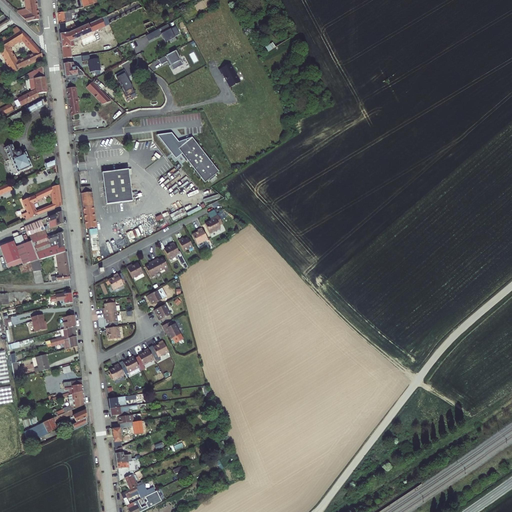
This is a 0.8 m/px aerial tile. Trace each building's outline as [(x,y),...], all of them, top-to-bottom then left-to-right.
[(39,19),(37,7),(28,8),(29,12),(17,14),(26,21),(39,19)] [(68,11),(57,13),(58,24),(65,23),(64,20),(67,20),(69,20),(68,11)] [(104,27),(101,19),(66,33),(66,35),(59,35),(61,49),(70,46),(73,45),(72,41),(104,27)] [(65,27),(65,23),(58,24),(59,29),(59,35),(66,35),(66,33),(66,32),(77,28),(74,23),(65,27)] [(170,30),(167,25),(151,33),(153,38),(162,34),(165,41),(178,34),(175,27),(170,30)] [(17,27),(10,31),(12,36),(21,31),(17,27)] [(6,40),(0,42),(0,45),(12,67),(10,68),(13,74),(43,59),(40,52),(37,48),(32,51),(33,52),(34,54),(28,57),(16,62),(8,47),(19,41),(20,43),(23,41),(27,45),(26,46),(28,49),(30,48),(34,45),(30,40),(27,37),(21,31),(12,36),(6,40)] [(267,51),(275,48),(273,42),(265,46),(267,51)] [(70,46),(61,49),(62,59),(72,57),(70,46)] [(110,53),(109,51),(103,54),(108,66),(121,59),(116,50),(110,53)] [(176,51),(159,60),(162,65),(168,62),(173,71),(184,65),(176,51)] [(231,63),(219,70),(221,74),(222,74),(230,88),(241,82),(231,63)] [(63,65),(64,77),(76,76),(76,78),(82,77),(82,74),(71,64),(63,65)] [(43,67),(37,71),(38,77),(34,77),(36,90),(36,92),(38,94),(46,94),(43,67)] [(101,107),(104,110),(113,107),(91,83),(85,89),(102,105),(101,107)] [(66,90),(70,118),(77,116),(74,89),(66,90)] [(38,95),(38,94),(36,92),(36,90),(30,93),(22,97),(26,105),(38,98),(38,95)] [(42,100),(26,109),(29,114),(43,107),(42,100)] [(0,117),(0,118),(14,112),(11,105),(0,109),(0,117)] [(21,112),(9,118),(12,124),(24,117),(21,112)] [(193,137),(180,149),(184,154),(183,154),(188,160),(189,159),(198,171),(197,172),(202,178),(203,177),(207,182),(212,178),(212,179),(217,175),(216,174),(221,170),(217,165),(218,165),(213,159),(212,160),(202,148),(203,147),(198,142),(197,142),(193,137)] [(11,147),(4,150),(8,160),(10,159),(16,174),(32,168),(24,150),(21,151),(19,146),(12,149),(11,147)] [(55,160),(42,162),(42,164),(41,165),(41,169),(56,167),(55,160)] [(133,200),(128,169),(102,172),(106,204),(133,200)] [(35,173),(17,181),(19,184),(37,176),(35,173)] [(17,181),(0,188),(0,194),(11,190),(10,188),(19,184),(17,181)] [(61,206),(58,185),(34,194),(36,199),(52,193),(53,204),(35,211),(37,216),(61,206)] [(80,187),(85,228),(88,228),(96,227),(90,185),(80,187)] [(10,199),(0,202),(0,208),(24,197),(22,192),(9,198),(10,199)] [(36,199),(34,194),(22,200),(27,212),(24,214),(27,220),(37,216),(35,211),(32,203),(37,201),(36,199)] [(160,208),(147,215),(150,221),(164,214),(160,208)] [(61,210),(47,216),(51,226),(63,221),(61,210)] [(220,223),(223,222),(219,213),(212,216),(212,218),(206,221),(211,231),(221,226),(220,223)] [(41,218),(24,225),(25,227),(26,232),(32,229),(34,233),(44,229),(45,228),(41,218)] [(45,228),(44,229),(34,233),(29,235),(32,241),(35,251),(56,244),(58,247),(63,246),(61,231),(48,235),(45,228)] [(135,229),(126,232),(129,240),(137,236),(135,229)] [(199,247),(209,241),(203,230),(200,232),(200,233),(194,237),(199,247)] [(184,254),(194,249),(189,239),(182,243),(181,241),(178,243),(184,254)] [(16,246),(14,240),(0,245),(6,263),(7,263),(20,258),(22,263),(22,265),(37,260),(30,242),(16,246)] [(170,261),(181,256),(175,244),(171,246),(172,248),(165,251),(170,261)] [(50,275),(51,281),(69,278),(69,273),(70,273),(67,251),(64,252),(56,255),(58,275),(50,275)] [(158,260),(157,258),(153,260),(159,272),(168,267),(163,257),(158,260)] [(22,263),(20,258),(7,263),(8,267),(22,263)] [(22,265),(24,272),(32,270),(32,272),(34,284),(43,282),(41,269),(38,260),(37,260),(22,265)] [(150,276),(159,272),(153,260),(150,262),(151,263),(145,266),(150,276)] [(143,273),(138,263),(131,266),(130,264),(127,266),(132,278),(143,273)] [(122,284),(116,272),(113,274),(114,276),(107,279),(111,289),(122,284)] [(162,301),(157,290),(145,296),(147,299),(149,299),(152,306),(162,301)] [(0,293),(0,304),(2,305),(8,304),(7,292),(0,293)] [(65,302),(72,302),(71,292),(58,294),(58,292),(55,293),(55,295),(54,295),(54,300),(53,300),(54,301),(57,301),(57,299),(59,299),(64,298),(65,302)] [(103,312),(115,311),(115,302),(104,302),(104,308),(102,308),(103,312)] [(170,314),(164,304),(153,310),(155,313),(156,313),(160,319),(170,314)] [(105,322),(116,321),(115,311),(103,312),(103,316),(105,316),(105,322)] [(31,316),(34,331),(45,328),(42,314),(31,316)] [(61,321),(63,329),(76,325),(74,314),(62,316),(63,320),(61,321)] [(170,321),(161,325),(165,332),(167,332),(170,338),(171,338),(173,341),(177,339),(175,336),(180,333),(174,323),(172,324),(170,321)] [(49,340),(50,342),(77,334),(76,325),(63,329),(64,335),(55,337),(55,338),(49,340)] [(107,338),(118,338),(117,326),(104,327),(105,331),(106,331),(107,338)] [(0,328),(0,383),(9,382),(4,349),(0,349),(0,334),(1,334),(0,328)] [(64,342),(65,348),(78,345),(77,334),(50,342),(51,346),(64,342)] [(158,356),(168,351),(162,340),(158,341),(159,343),(153,347),(158,356)] [(143,364),(153,358),(147,347),(144,349),(144,350),(137,354),(143,364)] [(34,368),(35,372),(49,368),(45,354),(35,356),(37,367),(34,368)] [(128,371),(138,366),(132,354),(129,356),(129,358),(123,361),(128,371)] [(113,378),(123,373),(117,361),(114,363),(115,365),(108,368),(113,378)] [(62,367),(64,373),(71,371),(69,365),(62,367)] [(72,388),(72,392),(84,388),(83,378),(63,381),(65,389),(72,388)] [(63,408),(65,412),(70,409),(86,402),(84,388),(72,392),(68,394),(70,405),(63,408)] [(110,396),(111,406),(118,405),(118,404),(126,403),(125,398),(127,398),(126,394),(110,396)] [(109,406),(110,414),(120,413),(120,414),(128,413),(128,409),(144,406),(144,402),(118,405),(111,406),(109,406)] [(88,423),(86,407),(72,413),(76,422),(72,425),(74,430),(88,423)] [(72,413),(70,409),(65,412),(52,417),(54,422),(72,413)] [(117,415),(118,423),(122,422),(124,422),(133,421),(133,420),(132,413),(128,413),(120,414),(117,415)] [(54,422),(52,417),(42,422),(35,426),(23,431),(27,440),(57,427),(54,422)] [(133,424),(134,433),(143,432),(141,419),(133,420),(133,421),(133,424)] [(112,424),(115,449),(122,446),(119,426),(124,426),(124,422),(122,422),(118,423),(112,424)] [(115,449),(117,462),(132,460),(134,460),(134,459),(137,459),(136,456),(129,458),(128,453),(123,454),(122,446),(115,449)] [(121,471),(122,475),(130,474),(129,468),(133,467),(132,460),(117,462),(118,472),(121,471)] [(175,474),(185,469),(183,465),(173,470),(175,474)] [(125,477),(130,488),(147,480),(145,478),(141,480),(142,481),(138,483),(136,479),(133,473),(125,477)] [(129,498),(140,492),(146,489),(143,483),(123,494),(126,499),(129,498)] [(142,497),(146,495),(157,489),(154,485),(146,489),(140,492),(141,495),(142,497)] [(128,504),(132,511),(137,511),(164,498),(159,489),(157,490),(157,489),(146,495),(148,500),(146,501),(148,503),(142,506),(139,498),(134,501),(131,502),(128,504)]
